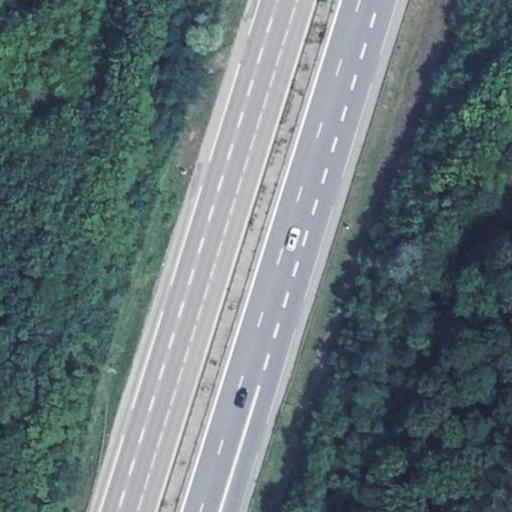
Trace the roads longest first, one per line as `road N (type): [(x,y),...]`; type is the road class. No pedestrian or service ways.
road 1 (motorway): [(294,0),(134,511)]
road 2 (motorway): [(239,390),(360,0)]
road 3 (motorway): [(201,511),(239,390)]
road 4 (motorway): [(219,511),(239,390)]
